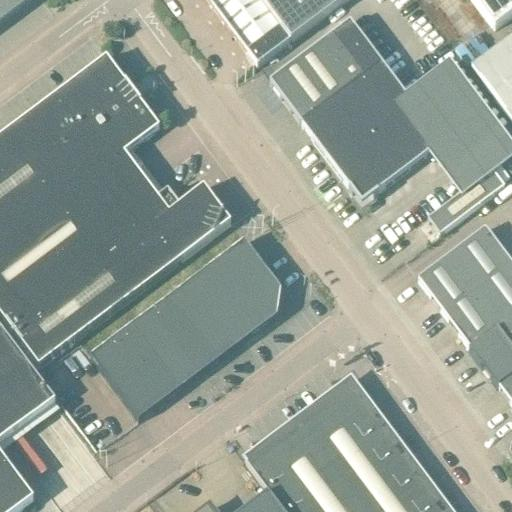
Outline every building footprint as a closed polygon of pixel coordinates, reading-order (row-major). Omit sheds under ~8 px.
[(0,0),(0,29),(39,0),(0,0)] [(286,48),(250,0),(203,0),(256,71),(286,48)] [(349,3),(352,0),(253,0),(279,34),(289,47),(349,3)] [(511,0),(467,0),(493,34),(511,19),(511,0)] [(441,149),(380,69),(349,27),(269,88),(349,194),(349,193),(376,197),(377,198),(441,149)] [(511,127),(511,41),(471,73),(511,127)] [(124,160),(159,134),(106,64),(0,143),(0,322),(38,373),(230,229),(203,193),(151,232),(142,219),(159,206),(124,160)] [(491,175),(490,176),(481,163),(462,184),(468,193),(427,224),(439,240),(504,192),(491,175)] [(280,295),(231,228),(76,345),(138,426),(275,322),(280,295)] [(511,270),(485,235),(485,234),(484,234),(483,234),(418,284),(417,284),(417,285),(418,286),(469,354),(467,356),(496,394),(498,392),(511,411),(511,270)] [(0,462),(0,449),(55,408),(0,335),(0,511),(24,511),(33,506),(0,462)] [(442,511),(360,402),(336,398),(244,467),(267,498),(277,511),(442,511)] [(277,511),(267,498),(248,511),(277,511)]
